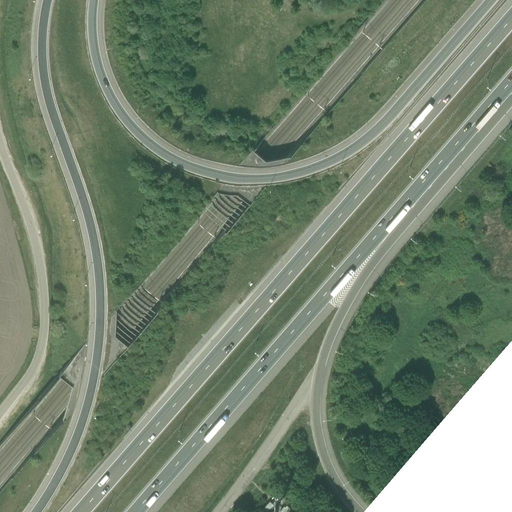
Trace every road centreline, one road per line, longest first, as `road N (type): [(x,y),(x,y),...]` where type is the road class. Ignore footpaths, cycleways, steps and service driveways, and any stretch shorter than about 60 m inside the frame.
road 1 (motorway): [(511,19),(77,511)]
road 2 (motorway): [(491,0),(352,144),(297,167),(249,171),(162,149),(122,112),(93,61),(89,0)]
road 3 (motorway): [(45,0),(41,76),(85,206),(94,315),(84,390),(62,456),(27,511)]
road 4 (motorway): [(136,511),(449,153)]
road 5 (motorway): [(357,511),(318,445),(317,367),(339,311),(434,186),(449,153)]
road 6 (unclassified): [(0,137),(30,221),(43,318),(38,355),(0,410)]
